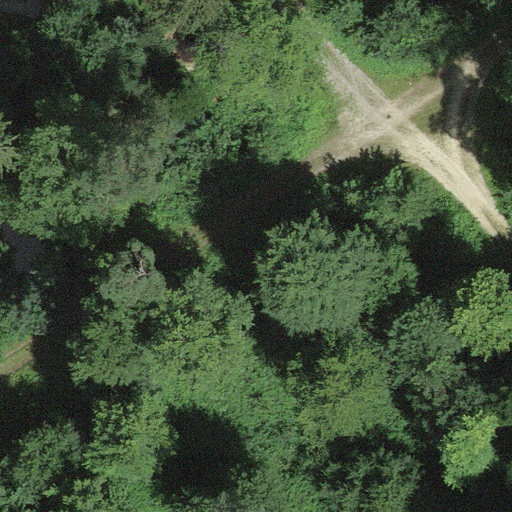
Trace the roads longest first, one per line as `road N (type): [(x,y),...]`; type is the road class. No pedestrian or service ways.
road 1 (track): [(511,17),(0,366)]
road 2 (track): [(511,218),(391,98),(313,0)]
